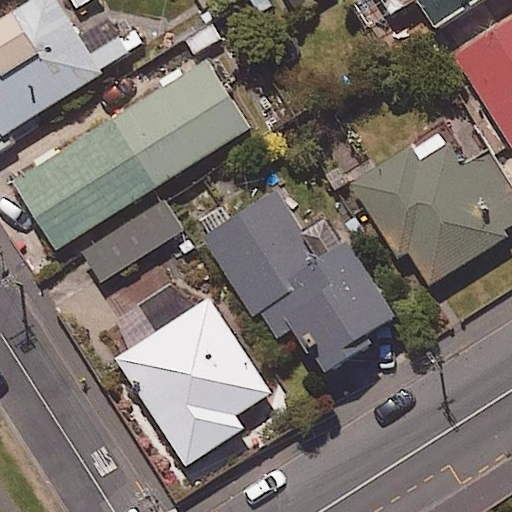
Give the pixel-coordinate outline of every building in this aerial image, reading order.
[(62,0),(45,0),(0,27),(0,155),(48,127),(43,119),(113,77),(108,69),(147,46),(139,33),(124,42),(112,22),(85,38),(62,0)] [(291,0),(298,10),(314,0),(291,0)] [(349,0),(370,32),(397,15),(400,19),(423,4),(443,34),(496,0),(349,0)] [(511,24),(460,56),(511,140),(511,24)] [(215,60),(18,181),(62,252),(65,250),(70,260),(84,251),(79,242),(259,131),(215,60)] [(449,131),(359,185),(406,262),(418,255),(437,287),(511,241),(511,231),(511,230),(511,177),(495,151),(470,166),(449,131)] [(288,188),(209,238),(262,321),(270,316),(287,343),(302,334),(312,349),(318,345),(337,376),(380,349),(376,342),(408,322),(340,216),(316,232),(288,188)] [(190,231),(171,201),(88,254),(106,283),(190,231)] [(279,395),(215,300),(123,361),(194,467),(250,430),(243,419),(279,395)]
